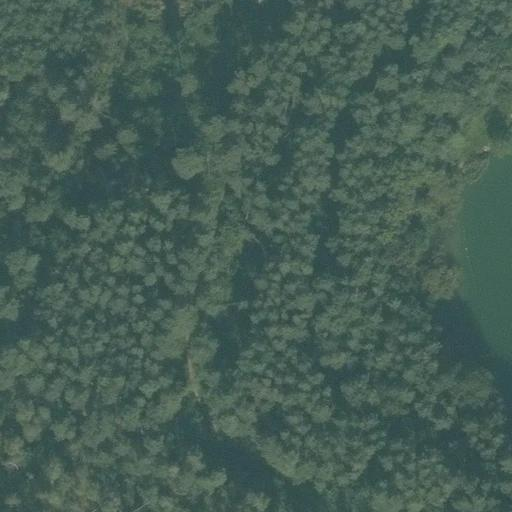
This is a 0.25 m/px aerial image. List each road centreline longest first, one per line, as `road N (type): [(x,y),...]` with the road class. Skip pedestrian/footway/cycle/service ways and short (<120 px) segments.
road 1 (unknown): [(132,9),(9,392),(17,424),(41,454),(224,511)]
road 2 (track): [(283,0),(193,296),(187,354),(197,399),(241,445),(329,511)]
